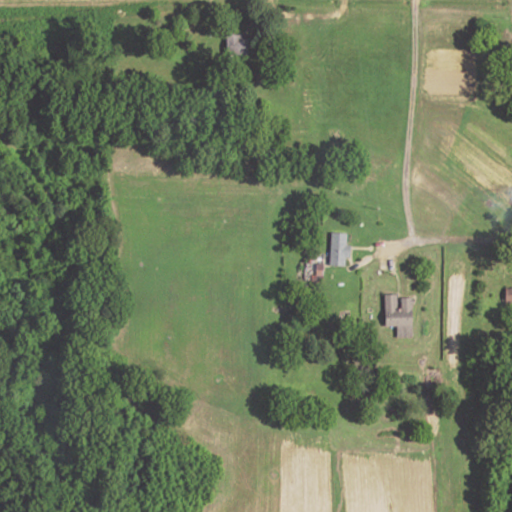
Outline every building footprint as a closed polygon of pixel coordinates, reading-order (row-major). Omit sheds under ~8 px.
[(223,55),(223,35),(238,35),(238,40),(245,40),(245,55),(223,55)] [(343,245),(347,245),(347,258),(342,258),(342,265),(327,265),(328,234),(344,234),(343,245)] [(313,264),(313,280),(321,280),(321,264),(313,264)] [(511,303),(502,303),(502,289),(511,289),(511,303)] [(393,311),(398,311),(398,298),(411,298),(411,305),(409,305),(409,337),(394,337),(394,325),(382,325),(382,295),(393,295),(393,311)]
